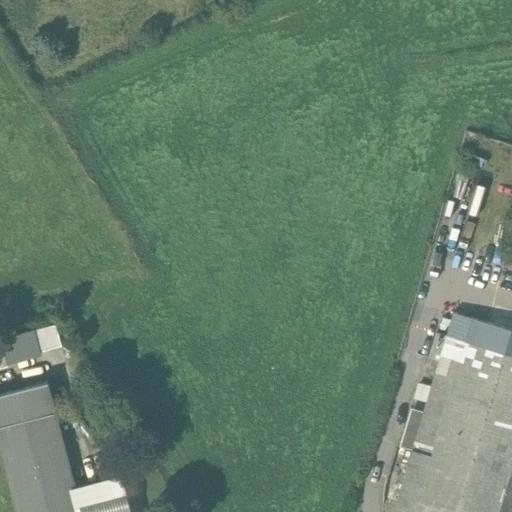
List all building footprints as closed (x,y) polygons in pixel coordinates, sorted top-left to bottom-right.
[(481,155),(477,162),(492,170),(505,148),(485,136),(475,152),(481,155)] [(55,327),(34,333),(39,354),(61,348),(55,327)] [(511,355),(446,336),(394,510),(401,511),(498,511),(511,466),(511,355)] [(81,511),(47,383),(0,395),(0,449),(16,511),(81,511)] [(511,511),(511,466),(498,511),(511,511)]
